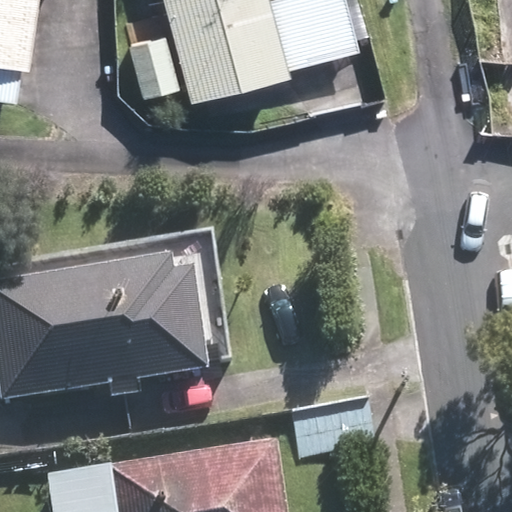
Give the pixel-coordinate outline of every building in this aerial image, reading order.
[(0,0),(0,100),(18,103),(32,0),(0,0)] [(157,0),(182,102),(282,78),(263,0),(157,0)] [(164,263),(0,285),(0,405),(104,391),(106,404),(133,400),(132,386),(200,376),(186,274),(166,277),(164,263)] [(366,409),(292,420),(298,459),(372,448),(366,409)] [(277,511),(268,448),(106,472),(112,511),(277,511)] [(48,511),(108,511),(103,473),(44,482),(48,511)]
